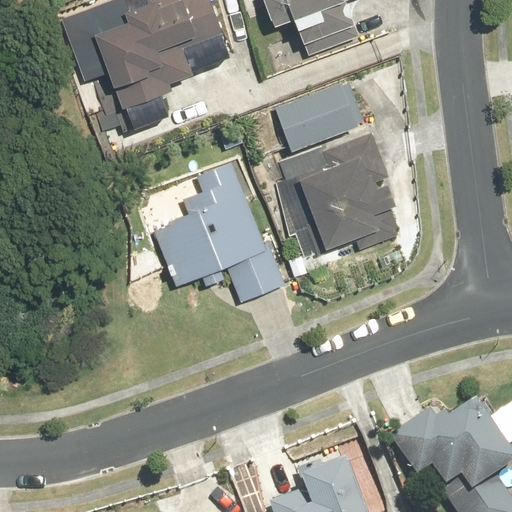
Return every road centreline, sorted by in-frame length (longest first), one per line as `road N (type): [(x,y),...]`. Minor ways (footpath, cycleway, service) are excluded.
road 1 (residential): [(0,464),(135,437),(489,305)]
road 2 (residential): [(462,0),(489,305)]
